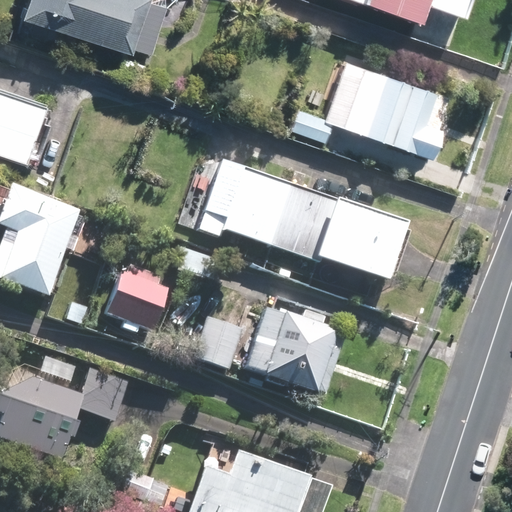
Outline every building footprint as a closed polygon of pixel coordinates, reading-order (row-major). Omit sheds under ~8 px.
[(32,0),(29,11),(146,51),(161,9),(141,2),(141,0),(32,0)] [(371,0),(371,1),(417,17),(423,0),(371,0)] [(444,95),(384,76),(365,134),(426,153),(444,95)] [(41,108),(0,92),(0,147),(24,156),(41,108)] [(328,199),(245,171),(226,229),(309,256),(328,199)] [(74,212),(11,191),(0,222),(0,223),(23,232),(8,276),(48,289),(74,212)] [(401,227),(337,205),(319,256),(383,278),(401,227)] [(172,244),(166,263),(212,280),(219,260),(172,244)] [(163,291),(120,275),(106,315),(149,331),(163,291)] [(339,336),(267,311),(247,368),(319,393),(339,336)] [(239,334),(208,323),(196,356),(227,367),(239,334)] [(126,384),(93,374),(82,408),(116,419),(126,384)] [(0,435),(59,457),(79,400),(18,379),(0,430),(0,435)] [(233,480),(207,471),(196,506),(214,511),(292,511),(304,479),(240,459),(233,480)]
